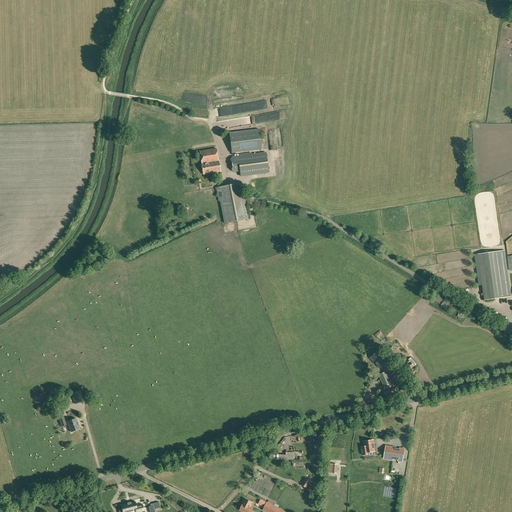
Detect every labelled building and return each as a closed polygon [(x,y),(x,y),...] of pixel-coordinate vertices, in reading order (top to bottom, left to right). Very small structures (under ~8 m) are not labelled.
[(223,115),(240,113),(239,106),(222,108),(223,115)] [(259,129),(229,133),(232,153),(261,149),(259,129)] [(220,172),(220,171),(218,161),(216,148),(199,151),(203,174),(218,171),(218,172),(220,172)] [(241,176),(242,176),(268,173),(266,153),(232,157),(234,172),(240,171),(241,176)] [(216,187),(218,198),(220,197),(225,223),(248,219),(241,183),(216,187)] [(511,297),(505,250),(478,254),(484,301),(511,297)] [(437,295),(436,297),(434,296),(433,299),(434,300),(440,304),(444,299),(437,295)] [(450,311),(454,305),(445,299),(441,306),(450,311)] [(397,362),(402,358),(393,346),(387,351),(397,362)] [(380,368),(387,362),(378,351),(370,357),(374,362),(374,361),(380,368)] [(413,366),(410,362),(403,368),(406,372),(413,366)] [(396,371),(393,373),(396,376),(393,379),(399,386),(405,380),(399,373),(398,374),(396,371)] [(390,384),(385,372),(379,375),(384,387),(390,384)] [(80,390),(71,394),(75,404),(84,401),(80,390)] [(44,406),(51,404),(48,392),(41,394),(44,406)] [(71,432),(80,429),(76,418),(67,421),(67,422),(65,422),(63,417),(59,418),(62,426),(66,425),(68,424),(71,432)] [(364,447),(361,447),(362,455),(368,454),(368,452),(373,451),(373,453),(377,452),(376,444),(374,444),(374,440),(364,442),(364,447)] [(395,447),(391,447),(386,446),(385,452),(384,458),(393,460),(393,459),(398,459),(398,460),(402,461),(404,449),(400,448),(399,449),(395,448),(395,447)] [(310,482),(306,479),(302,485),(306,488),(310,482)] [(254,511),(255,511),(250,509),(249,509),(250,507),(252,502),(246,499),(245,499),(244,499),(242,502),(243,503),(243,504),(243,503),(240,510),(243,511),(254,511)] [(261,500),(259,504),(265,507),(263,510),(267,511),(284,511),(285,511),(267,502),(267,503),(261,500)] [(122,506),(123,509),(119,510),(119,511),(128,511),(136,510),(136,511),(139,511),(144,511),(144,510),(143,504),(136,506),(135,501),(122,505),(122,506)]
